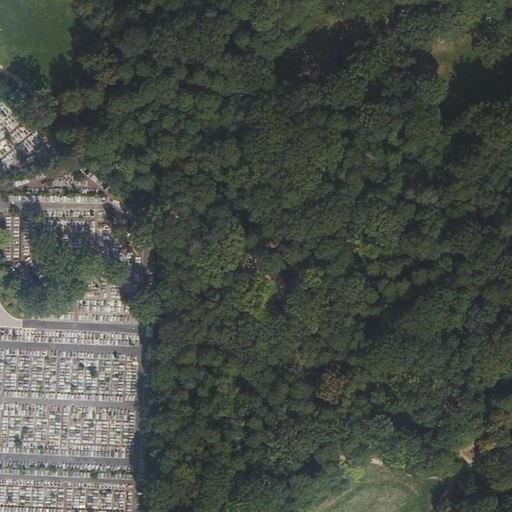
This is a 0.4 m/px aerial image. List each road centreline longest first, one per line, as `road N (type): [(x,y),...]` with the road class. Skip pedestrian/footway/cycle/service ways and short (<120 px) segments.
road 1 (track): [(0,70),(180,221),(246,255)]
road 2 (track): [(468,464),(246,255)]
road 3 (track): [(246,255),(238,179),(203,78),(173,22),(140,0)]
